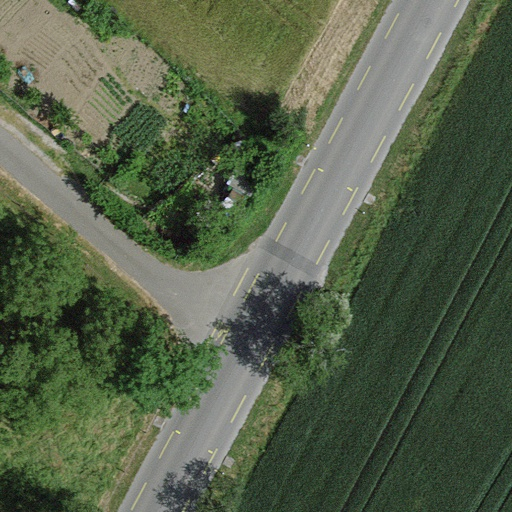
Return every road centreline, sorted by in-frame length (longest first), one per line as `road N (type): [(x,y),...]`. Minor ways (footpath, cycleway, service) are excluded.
road 1 (tertiary): [(433,0),(159,511)]
road 2 (track): [(242,355),(0,145)]
